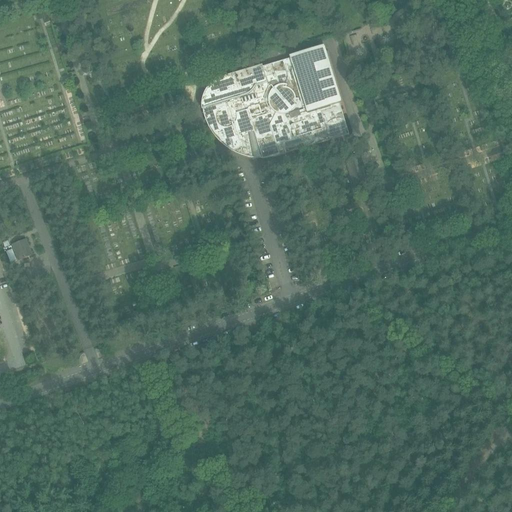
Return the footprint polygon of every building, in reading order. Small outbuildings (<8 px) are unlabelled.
[(348,44),(360,40),(356,26),(343,30),(348,44)] [(263,68),(263,67),(255,69),(255,68),(219,80),(215,82),(211,84),(208,88),(206,91),(204,96),(202,101),(202,105),(202,110),(202,113),(203,113),(206,122),(210,130),(214,136),(220,142),(227,148),(229,150),(233,152),(242,156),(253,158),(252,158),(248,134),(254,132),(262,158),(262,159),(270,158),(278,156),(349,135),(340,104),(342,103),(325,46),(289,56),(290,59),(273,64),(276,74),(266,77),(264,72),(262,73),(261,69),(263,68)] [(345,161),(354,189),(369,184),(360,156),(345,161)] [(13,245),(19,261),(32,255),(26,240),(13,245)] [(7,252),(11,264),(17,261),(12,250),(7,252)]
